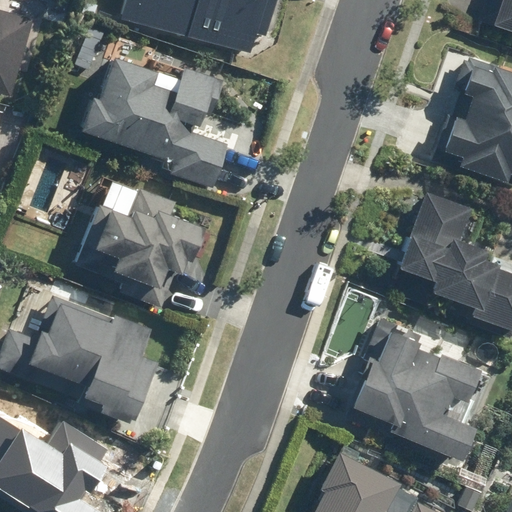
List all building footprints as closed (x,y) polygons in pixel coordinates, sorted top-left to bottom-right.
[(265,32),(273,0),(126,0),(122,15),(250,51),(256,30),(265,32)] [(511,0),(497,0),(490,24),(511,31),(511,0)] [(0,91),(9,94),(31,10),(0,2),(0,91)] [(176,75),(110,56),(98,96),(90,94),(80,129),(139,147),(134,166),(208,188),(221,143),(186,132),(193,108),(215,115),(226,76),(180,63),(176,75)] [(511,70),(494,64),(491,72),(469,64),(441,147),(457,152),(454,161),(504,178),(507,169),(511,170),(511,70)] [(173,199),(108,175),(84,242),(116,253),(110,269),(156,286),(163,268),(178,273),(183,259),(193,262),(206,226),(168,213),(173,199)] [(469,206),(422,189),(395,263),(434,278),(430,290),(471,305),(469,311),(511,325),(511,270),(493,264),(497,252),(458,238),(469,206)] [(25,279),(0,341),(0,368),(131,421),(155,363),(136,355),(148,326),(111,311),(115,301),(88,290),(83,302),(25,279)] [(392,421),(389,429),(461,457),(473,425),(442,413),(453,385),(467,391),(477,364),(414,339),(418,329),(377,313),(361,353),(369,357),(350,405),(392,421)] [(314,483),(322,487),(307,511),(436,511),(415,500),(408,511),(397,511),(385,505),(399,480),(336,444),(314,483)] [(511,511),(511,488),(502,511),(511,511)]
